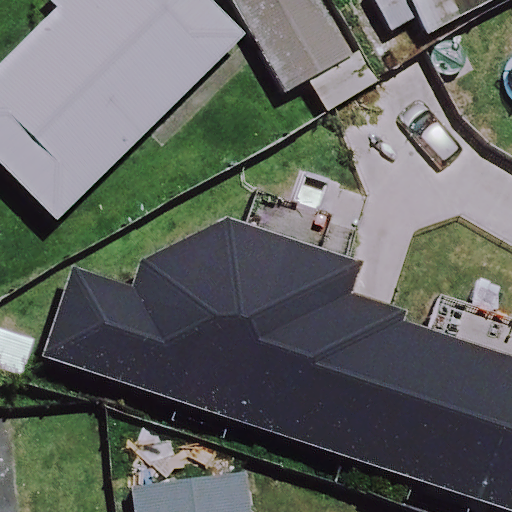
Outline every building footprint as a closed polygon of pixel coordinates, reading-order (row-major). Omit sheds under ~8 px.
[(234,45),(189,0),(54,0),(43,11),(52,20),(0,71),(0,176),(49,226),(234,45)] [(342,57),(310,0),(227,0),(279,92),(342,57)] [(505,0),(424,0),(443,34),(505,0)] [(511,168),(279,92),(49,226),(511,431),(511,168)] [(248,511),(245,480),(131,493),(132,511),(248,511)]
